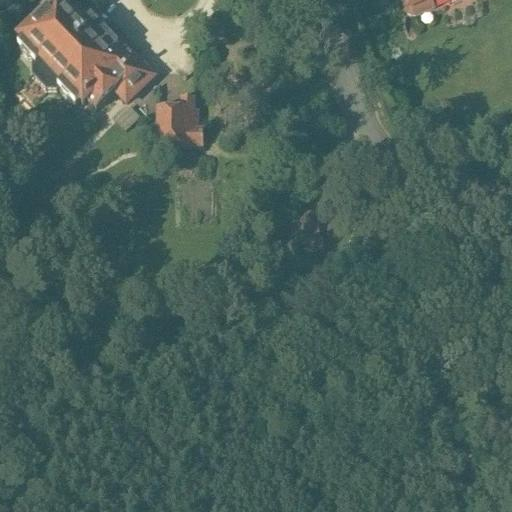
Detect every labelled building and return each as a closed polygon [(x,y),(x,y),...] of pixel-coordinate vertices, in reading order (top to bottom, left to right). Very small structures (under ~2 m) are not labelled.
[(402,0),(406,8),(403,16),(415,21),(436,12),(434,6),(448,0),(402,0)] [(24,47),(20,52),(36,69),(34,82),(48,97),(60,95),(77,112),(81,108),(84,111),(88,107),(97,117),(117,97),(127,108),(154,83),(122,49),(120,52),(93,24),(84,32),(59,7),(56,11),(53,8),(41,21),(43,23),(22,45),(24,47)] [(180,103),(180,115),(159,115),(158,151),(184,152),(184,161),(191,161),(192,152),(204,152),(204,133),(198,133),(198,115),(194,115),(194,103),(180,103)] [(123,117),(133,129),(140,122),(129,111),(123,117)] [(304,215),(304,252),(319,253),(320,215),(304,215)]
